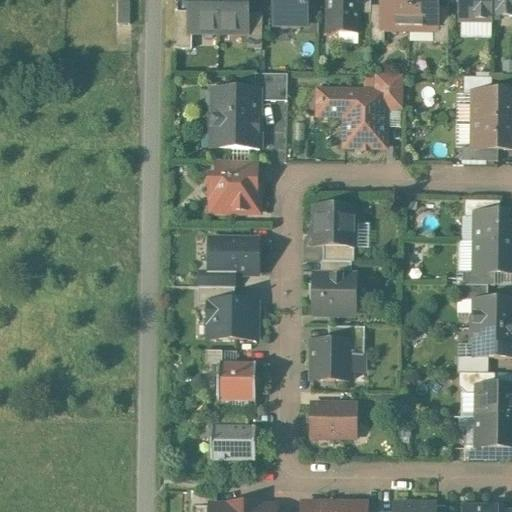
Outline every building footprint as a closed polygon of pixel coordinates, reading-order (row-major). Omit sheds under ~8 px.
[(190,0),(191,14),(191,33),(192,33),(219,33),(219,0),(190,0)] [(247,0),(219,0),(219,33),(246,34),(247,34),(247,15),(247,0)] [(274,0),(275,26),(307,27),(307,19),(307,0),(274,0)] [(318,0),(307,0),(307,19),(318,19),(318,0)] [(328,0),(328,26),(339,26),(339,35),(359,35),(359,15),(359,0),(328,0)] [(371,0),(359,0),(359,15),(371,15),(371,8),(371,0)] [(409,0),(383,0),(383,8),(383,29),(385,29),(409,29),(409,0)] [(436,0),(409,0),(409,29),(434,30),(436,30),(437,9),(436,0)] [(460,0),(461,5),(460,24),(493,24),(493,18),(492,18),(492,0),(460,0)] [(511,0),(492,0),(492,18),(493,18),(511,18),(511,0)] [(130,3),(118,3),(118,26),(130,26),(130,3)] [(383,8),(371,8),(371,15),(371,44),(384,44),(385,29),(383,29),(383,8)] [(449,9),(437,9),(436,30),(434,30),(434,45),(448,45),(449,9)] [(191,14),(175,14),(174,51),(192,51),(192,33),(191,33),(191,14)] [(263,15),(247,15),(247,34),(246,34),(245,51),(262,51),(263,15)] [(288,77),(256,77),(255,93),(258,93),(258,104),(287,104),(288,77)] [(403,79),(378,79),(378,95),(377,109),(386,109),(402,110),(403,79)] [(492,80),(464,80),(463,97),(475,97),(475,96),(492,96),(492,80)] [(255,93),(214,92),(214,114),(212,114),(212,137),(218,137),(218,152),(260,152),(260,118),(258,118),(258,104),(258,93),(255,93)] [(378,95),(318,94),(318,108),(322,108),(322,118),(341,118),(345,122),(345,150),(386,150),(386,109),(377,109),(378,95)] [(511,96),(492,96),(475,96),(475,97),(475,124),(511,124),(511,96)] [(511,124),(475,124),(474,151),(474,152),(498,152),(511,152),(511,124)] [(498,152),(474,152),(474,151),(462,151),(462,164),(498,164),(498,152)] [(250,165),(216,164),(215,178),(250,179),(250,165)] [(215,178),(211,178),(211,201),(223,202),(223,215),(259,215),(259,196),(256,196),(256,179),(250,179),(215,178)] [(501,204),(464,203),(464,220),(476,220),(476,216),(500,217),(501,204)] [(355,210),(315,210),(315,249),(324,249),(354,249),(355,210)] [(511,217),(500,217),(476,216),(476,220),(476,244),(511,244),(511,217)] [(258,243),(211,242),(210,275),(210,277),(235,277),(258,277),(258,243)] [(511,244),(476,244),(475,275),(475,276),(495,276),(511,276),(511,244)] [(354,249),(324,249),(323,264),(352,265),(354,265),(354,249)] [(323,264),(322,264),(321,278),(352,279),(352,265),(323,264)] [(235,277),(210,277),(210,275),(199,275),(199,290),(235,291),(235,277)] [(495,276),(475,276),(475,275),(463,275),(463,288),(493,288),(493,289),(495,289),(495,276)] [(321,278),(314,278),(314,318),(349,318),(350,303),(356,303),(356,279),(352,279),(321,278)] [(235,291),(199,290),(199,307),(210,307),(210,306),(235,306),(235,291)] [(511,303),(475,303),(475,317),(472,320),(472,332),(511,332),(511,303)] [(235,306),(210,306),(210,307),(209,326),(214,326),(214,342),(257,342),(257,317),(247,306),(235,306)] [(365,330),(329,330),(329,346),(365,346),(365,330)] [(511,332),(472,332),(472,344),(475,347),(474,361),(511,361),(511,332)] [(329,346),(313,346),(313,383),(352,384),(352,358),(365,359),(365,346),(329,346)] [(223,354),(207,354),(206,367),(219,368),(219,366),(222,367),(223,354)] [(222,367),(219,366),(219,368),(218,404),(256,405),(256,367),(222,367)] [(495,376),(459,376),(459,389),(466,396),(477,396),(477,390),(495,390),(495,376)] [(511,390),(495,390),(477,390),(477,396),(477,420),(511,420),(511,390)] [(396,398),(380,398),(380,410),(395,411),(396,398)] [(356,407),(312,407),(312,440),(356,441),(356,407)] [(248,417),(219,417),(218,430),(248,430),(248,417)] [(511,420),(477,420),(476,449),(476,450),(497,450),(511,450),(511,420)] [(218,430),(212,430),(211,464),(255,465),(256,431),(248,430),(218,430)] [(476,450),(476,449),(465,449),(465,461),(497,462),(497,450),(476,450)] [(217,494),(191,494),(190,511),(210,511),(211,508),(217,508),(217,494)]
